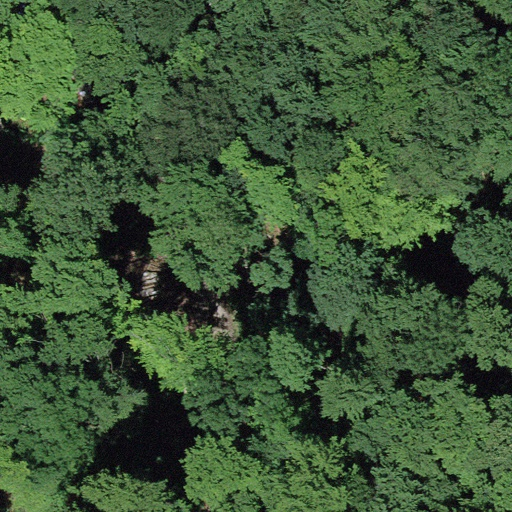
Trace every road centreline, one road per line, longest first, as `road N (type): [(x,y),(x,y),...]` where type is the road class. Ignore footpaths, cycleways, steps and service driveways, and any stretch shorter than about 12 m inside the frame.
road 1 (track): [(65,0),(254,511)]
road 2 (track): [(491,511),(500,363),(511,320)]
road 3 (track): [(511,136),(480,0)]
